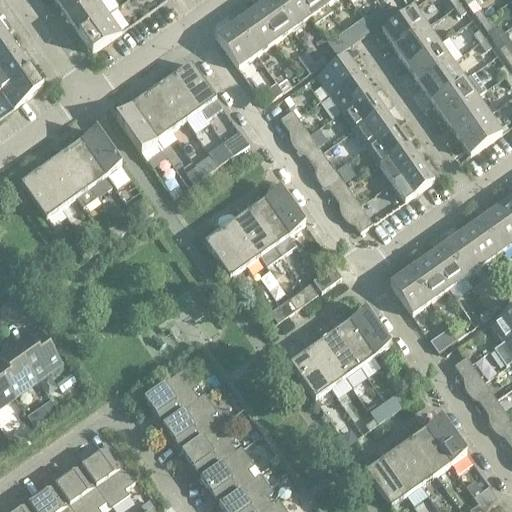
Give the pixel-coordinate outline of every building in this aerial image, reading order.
[(94,0),(57,0),(54,2),(66,20),(94,0)] [(108,17),(96,0),(94,0),(66,20),(79,38),(108,17)] [(309,22),(293,0),(272,0),(269,2),(292,34),(309,22)] [(327,9),(320,0),(293,0),(309,22),(327,9)] [(340,0),(320,0),(327,9),(340,0)] [(459,7),(454,0),(451,0),(448,2),(454,11),(459,7)] [(478,0),(469,0),(464,4),(467,8),(478,0)] [(292,34),(269,2),(252,15),(274,47),(292,34)] [(465,16),(459,7),(454,11),(460,20),(465,16)] [(394,10),(385,16),(389,22),(397,16),(394,10)] [(381,11),(364,23),(372,34),(380,28),(389,22),(385,16),(381,11)] [(426,31),(413,12),(382,35),(394,53),(426,31)] [(479,13),(474,17),(480,26),(485,22),(479,13)] [(274,47),(252,15),(234,27),(256,59),(274,47)] [(121,35),(108,17),(79,38),(92,56),(121,35)] [(363,22),(344,35),(347,39),(353,47),(372,34),(364,23),(363,22)] [(492,31),(485,22),(480,26),(486,35),(492,31)] [(256,59),(234,27),(215,40),(238,72),(256,59)] [(439,48),(426,31),(394,53),(407,71),(439,48)] [(500,31),(489,38),(492,44),(503,36),(500,31)] [(484,43),(478,34),(473,38),(479,46),(484,43)] [(344,35),(327,47),(335,59),(353,47),(347,39),(344,35)] [(0,66),(17,55),(5,37),(0,40),(0,66)] [(490,52),(484,43),(479,46),(485,55),(490,52)] [(451,66),(439,48),(407,71),(419,88),(451,66)] [(504,49),(499,53),(505,61),(510,58),(504,49)] [(30,72),(17,55),(0,66),(0,92),(1,93),(30,72)] [(323,60),(314,66),(318,72),(327,65),(323,60)] [(358,78),(345,60),(316,81),(329,99),(358,78)] [(318,72),(314,66),(305,72),(309,78),(318,72)] [(463,84),(451,66),(419,88),(432,106),(463,84)] [(216,104),(190,68),(175,79),(200,115),(216,104)] [(509,78),(502,69),(497,73),(504,82),(509,78)] [(43,91),(30,72),(1,93),(14,111),(43,91)] [(473,77),(463,84),(432,106),(444,124),(476,101),(486,94),(473,77)] [(371,96),(358,78),(329,99),(341,117),(371,96)] [(200,115),(175,79),(160,89),(186,125),(200,115)] [(288,85),(279,91),(283,97),(291,90),(288,85)] [(186,125),(160,89),(146,99),(171,135),(186,125)] [(283,97),(279,91),(270,97),(274,103),(283,97)] [(383,114),(371,96),(341,117),(354,134),(383,114)] [(171,135),(146,99),(131,110),(156,146),(157,145),(171,135)] [(488,119),(476,101),(444,124),(457,141),(488,119)] [(156,146),(131,110),(120,117),(122,120),(117,124),(146,165),(162,154),(157,145),(156,146)] [(396,131),(383,114),(354,134),(366,152),(396,131)] [(280,123),(285,130),(293,125),(288,118),(280,123)] [(501,137),(488,119),(457,141),(470,160),(501,137)] [(298,131),(293,125),(285,130),(290,137),(298,131)] [(408,149),(396,131),(366,152),(379,170),(408,149)] [(239,136),(223,147),(229,155),(233,161),(241,154),(248,150),(239,136)] [(121,171),(98,137),(93,141),(91,138),(80,145),(105,181),(121,171)] [(105,181),(80,145),(65,156),(91,192),(105,181)] [(421,167),(408,149),(379,170),(391,187),(421,167)] [(305,159),(310,165),(318,160),(313,153),(305,159)] [(98,202),(91,192),(65,156),(50,166),(76,202),(83,212),(98,202)] [(209,159),(195,169),(196,171),(199,176),(203,181),(212,175),(218,171),(209,159)] [(323,167),(318,160),(310,165),(315,172),(323,167)] [(76,202),(50,166),(36,176),(61,213),(76,202)] [(434,185),(421,167),(391,187),(404,206),(434,185)] [(196,171),(186,178),(194,188),(194,187),(203,181),(199,176),(196,171)] [(61,213),(36,176),(20,187),(46,224),(61,213)] [(330,194),(335,201),(342,195),(338,188),(330,194)] [(178,191),(169,197),(173,203),(182,197),(178,191)] [(305,230),(279,194),(264,205),(289,241),(305,230)] [(347,202),(342,195),(335,201),(339,208),(347,202)] [(511,200),(496,212),(511,233),(511,200)] [(289,241),(264,205),(249,215),(274,251),(289,241)] [(511,248),(511,233),(496,212),(479,224),(501,256),(511,248)] [(149,213),(141,219),(144,224),(153,218),(149,213)] [(274,251),(249,215),(234,225),(260,261),(274,251)] [(355,229),(360,237),(368,231),(362,224),(355,229)] [(501,256),(479,224),(461,237),(483,269),(501,256)] [(260,261),(234,225),(220,236),(245,272),(260,261)] [(127,226),(119,232),(123,238),(131,232),(127,226)] [(123,238),(119,232),(110,238),(114,244),(123,238)] [(245,272),(220,236),(204,247),(229,283),(245,272)] [(483,269),(461,237),(443,249),(466,281),(483,269)] [(98,247),(90,253),(94,259),(102,252),(98,247)] [(466,281),(443,249),(425,262),(448,294),(466,281)] [(94,259),(90,253),(81,259),(85,265),(94,259)] [(448,294),(425,262),(408,274),(430,306),(448,294)] [(341,282),(333,270),(312,285),(321,296),(341,282)] [(430,306),(408,274),(389,287),(412,319),(430,306)] [(310,288),(301,294),(305,299),(314,293),(310,288)] [(317,299),(314,293),(305,299),(309,305),(317,299)] [(309,305),(305,299),(301,294),(295,298),(303,309),(309,305)] [(497,307),(488,313),(492,319),(501,312),(497,307)] [(279,310),(274,313),(282,324),(286,321),(279,310)] [(511,339),(511,312),(490,327),(503,346),(511,339)] [(282,324),(274,313),(270,316),(277,327),(282,324)] [(492,319),(488,313),(479,319),(483,325),(492,319)] [(390,351),(365,315),(349,326),(374,361),(390,351)] [(374,361),(349,326),(334,336),(360,372),(374,361)] [(28,344),(16,353),(38,385),(62,368),(37,332),(26,340),(28,344)] [(461,332),(453,338),(457,343),(465,337),(461,332)] [(360,372),(334,336),(320,346),(345,382),(360,372)] [(457,343),(453,338),(444,344),(448,350),(457,343)] [(511,339),(503,346),(493,353),(506,370),(511,366),(511,339)] [(345,382),(320,346),(305,357),(330,393),(345,382)] [(38,385),(16,353),(3,362),(0,358),(0,381),(14,401),(38,385)] [(330,393),(305,357),(289,368),(315,404),(330,393)] [(454,370),(459,377),(467,371),(462,365),(454,370)] [(472,378),(467,371),(459,377),(464,384),(472,378)] [(159,430),(160,431),(199,403),(198,402),(192,394),(198,390),(186,372),(143,402),(162,428),(159,430)] [(0,411),(14,401),(0,381),(0,411)] [(411,395),(403,402),(406,407),(415,401),(411,395)] [(204,398),(198,402),(199,403),(160,431),(163,429),(181,455),(178,457),(217,430),(217,428),(211,420),(217,416),(205,399),(204,398)] [(479,405),(484,412),(492,407),(487,400),(479,405)] [(406,407),(403,402),(394,408),(398,414),(406,407)] [(50,404),(38,412),(46,423),(58,415),(50,404)] [(376,411),(373,406),(366,410),(370,415),(376,411)] [(497,414),(492,407),(484,412),(489,419),(497,414)] [(382,416),(373,422),(377,428),(386,422),(382,416)] [(377,428),(373,422),(365,429),(369,434),(377,428)] [(466,459),(441,422),(425,433),(450,469),(466,459)] [(222,424),(217,428),(217,430),(178,457),(179,458),(181,456),(199,481),(197,483),(197,484),(236,456),(235,455),(229,447),(235,443),(222,424)] [(450,469),(425,433),(410,444),(436,480),(450,469)] [(11,435),(6,438),(12,447),(20,441),(16,435),(11,435)] [(352,438),(343,444),(347,449),(356,443),(352,438)] [(436,480),(410,444),(396,454),(421,490),(436,480)] [(80,466),(80,467),(107,506),(106,507),(109,511),(110,511),(129,499),(125,493),(134,487),(107,448),(106,448),(108,451),(82,469),(80,466)] [(241,451),(235,455),(236,456),(197,484),(200,482),(218,508),(215,510),(216,510),(255,483),(254,481),(248,473),(254,469),(241,451)] [(421,490),(396,454),(381,465),(406,500),(421,490)] [(406,500),(381,465),(365,476),(391,511),(406,500)] [(107,506),(80,467),(79,467),(81,470),(56,488),(54,485),(53,485),(72,511),(98,511),(106,507),(107,506)] [(281,467),(273,473),(277,478),(282,479),(287,475),(281,467)] [(260,477),(254,481),(255,483),(216,510),(216,511),(219,509),(220,511),(269,511),(273,509),(272,508),(267,500),(273,496),(260,477)] [(72,511),(53,485),(53,486),(55,488),(29,506),(27,504),(32,511),(72,511)] [(473,502),(477,508),(480,511),(483,511),(497,502),(489,491),(473,502)] [(142,507),(141,510),(143,511),(150,511),(153,510),(148,503),(142,507)]
